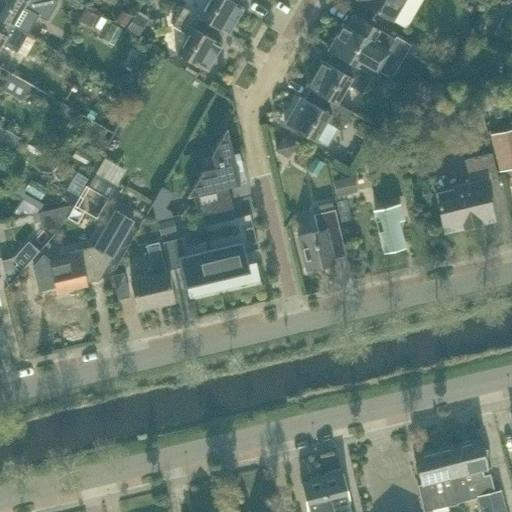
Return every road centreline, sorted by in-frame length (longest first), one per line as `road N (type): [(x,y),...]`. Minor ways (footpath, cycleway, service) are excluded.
road 1 (unclassified): [(0,499),(511,377)]
road 2 (residential): [(297,323),(248,121),(308,0)]
road 3 (unclassified): [(0,394),(297,323)]
road 4 (unclassified): [(297,323),(511,272)]
